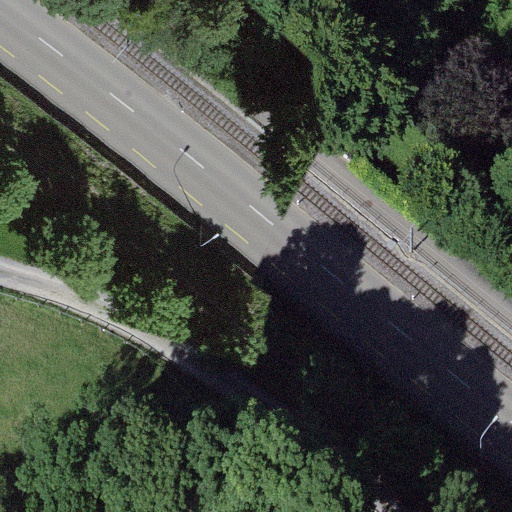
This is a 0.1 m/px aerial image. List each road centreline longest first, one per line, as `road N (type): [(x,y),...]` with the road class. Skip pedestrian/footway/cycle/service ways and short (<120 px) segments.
road 1 (secondary): [(0,11),(511,422)]
road 2 (track): [(382,511),(273,414),(129,325),(0,277)]
